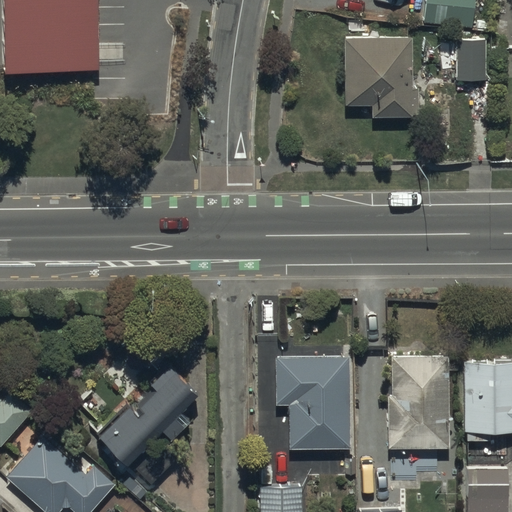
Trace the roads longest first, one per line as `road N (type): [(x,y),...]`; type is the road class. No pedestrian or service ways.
road 1 (secondary): [(511,234),(231,237)]
road 2 (residential): [(233,511),(231,237)]
road 3 (residential): [(231,237),(226,139),(243,0)]
road 4 (secondary): [(231,237),(0,238)]
